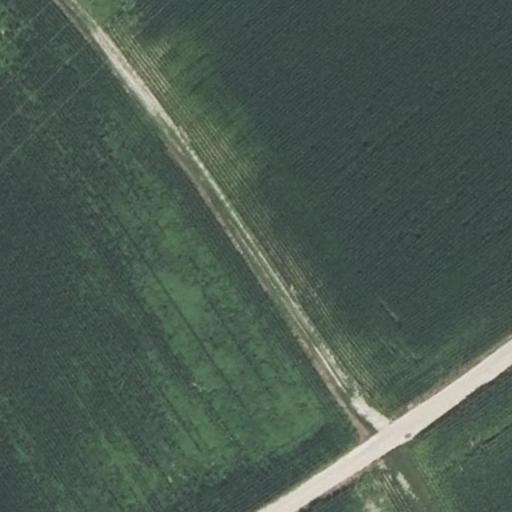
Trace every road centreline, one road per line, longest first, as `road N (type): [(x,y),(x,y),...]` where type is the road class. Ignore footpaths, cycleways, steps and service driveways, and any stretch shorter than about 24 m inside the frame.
road 1 (track): [(56,0),(129,85),(385,435),(431,511)]
road 2 (track): [(267,511),(511,354)]
